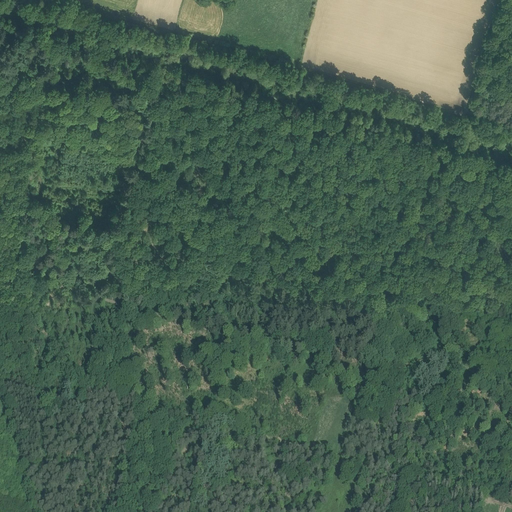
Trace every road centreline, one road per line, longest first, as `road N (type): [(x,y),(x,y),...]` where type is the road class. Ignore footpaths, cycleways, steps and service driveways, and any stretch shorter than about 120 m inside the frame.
road 1 (track): [(0,32),(511,183)]
road 2 (track): [(58,0),(511,127)]
road 3 (track): [(511,397),(446,358),(361,380),(87,291)]
road 4 (track): [(0,267),(87,291),(79,356),(91,361),(89,414),(61,511)]
road 5 (track): [(90,390),(144,404),(115,494),(124,500),(120,511)]
